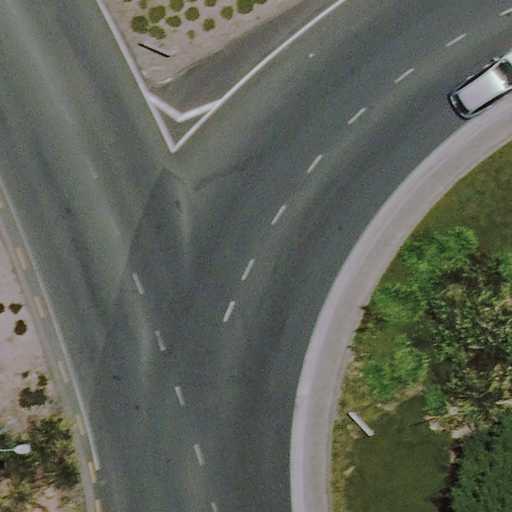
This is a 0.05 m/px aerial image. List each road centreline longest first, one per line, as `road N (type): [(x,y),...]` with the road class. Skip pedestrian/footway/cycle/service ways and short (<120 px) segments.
road 1 (secondary): [(210,323),(279,190),(381,82),(511,2)]
road 2 (secondary): [(210,323),(8,0)]
road 3 (secondary): [(180,511),(178,463),(210,323)]
